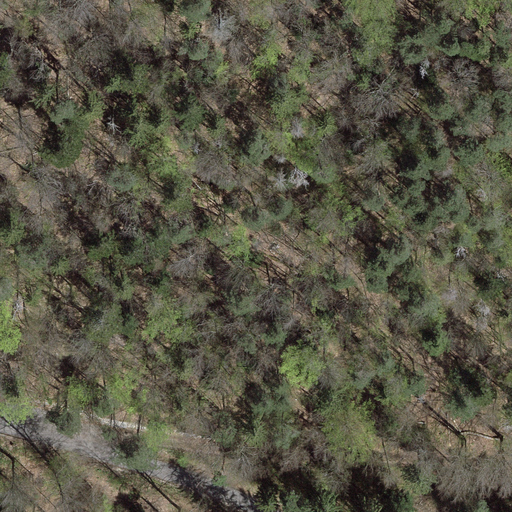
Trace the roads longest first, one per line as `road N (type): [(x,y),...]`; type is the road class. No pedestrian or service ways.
road 1 (track): [(148,453),(511,471)]
road 2 (unclassified): [(266,511),(148,453),(0,431)]
